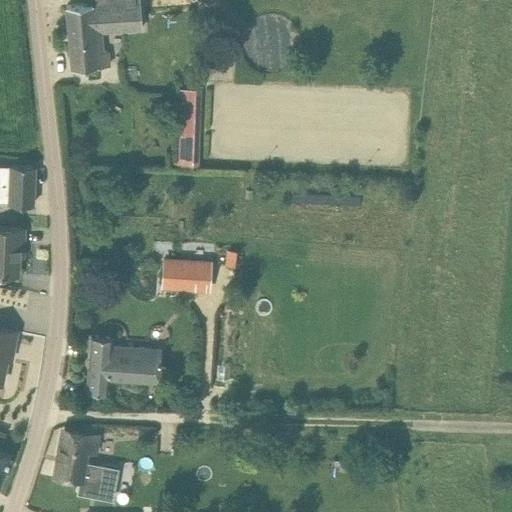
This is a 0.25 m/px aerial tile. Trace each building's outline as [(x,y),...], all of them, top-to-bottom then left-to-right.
[(67,5),(73,68),(99,66),(95,31),(144,26),(141,0),(86,0),(87,3),(67,5)] [(191,0),(146,0),(147,10),(192,7),(191,0)] [(193,160),(196,88),(180,88),(178,159),(193,160)] [(0,201),(8,202),(8,203),(34,204),(35,166),(9,165),(0,164),(0,201)] [(0,272),(16,273),(19,274),(20,248),(24,248),(25,228),(0,226),(0,272)] [(163,284),(212,288),(214,258),(165,254),(163,284)] [(0,382),(2,382),(9,351),(12,351),(17,331),(0,327),(0,382)] [(87,390),(107,392),(108,378),(159,382),(162,348),(112,345),(113,337),(91,335),(87,390)] [(65,428),(56,476),(80,480),(78,492),(112,498),(118,468),(84,461),(86,451),(94,452),(97,433),(65,428)] [(0,482),(11,454),(0,449),(0,482)]
